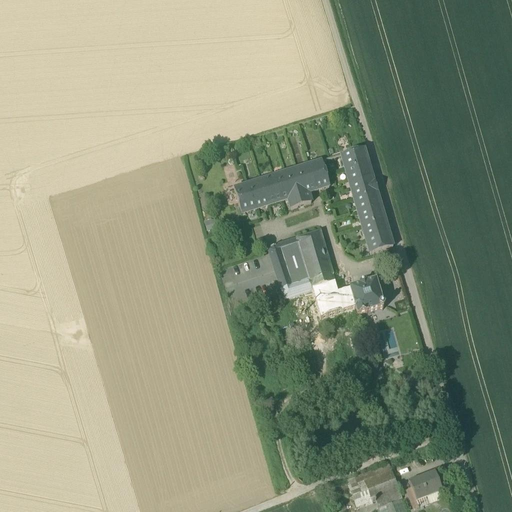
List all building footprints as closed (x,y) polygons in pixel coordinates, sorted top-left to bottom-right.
[(393,250),(363,151),(341,158),(348,182),(371,256),(393,250)] [(308,195),(329,188),(321,164),(234,192),(242,217),(288,201),(291,211),(311,204),(308,195)] [(215,221),(204,225),(207,233),(218,230),(215,221)] [(269,250),(280,291),(309,282),(310,284),(332,277),(320,234),(269,250)] [(320,321),(351,312),(349,302),(352,301),(350,292),(338,295),(332,277),(310,284),(309,282),(280,291),(284,301),(312,293),(320,321)] [(349,291),(350,292),(352,301),(349,302),(351,312),(355,310),(357,318),(367,316),(367,315),(380,311),(382,313),(385,308),(382,307),(376,284),(367,286),(364,285),(360,286),(359,288),(349,291)] [(378,348),(370,350),(373,362),(381,359),(378,348)] [(381,370),(372,372),(374,381),(383,379),(381,370)] [(429,380),(416,383),(419,392),(431,389),(429,380)] [(427,426),(429,433),(444,428),(441,422),(427,426)] [(363,484),(392,473),(389,466),(347,482),(350,488),(363,483),(363,484)] [(392,473),(363,484),(363,483),(350,488),(357,508),(370,503),(372,502),(373,505),(375,503),(375,501),(399,491),(392,473)] [(409,484),(411,491),(407,492),(413,509),(417,511),(430,506),(427,499),(440,494),(442,493),(434,475),(409,484)] [(375,501),(375,503),(378,510),(402,500),(399,491),(375,501)] [(427,499),(430,506),(443,501),(440,494),(427,499)] [(377,511),(406,511),(403,501),(377,511)]
